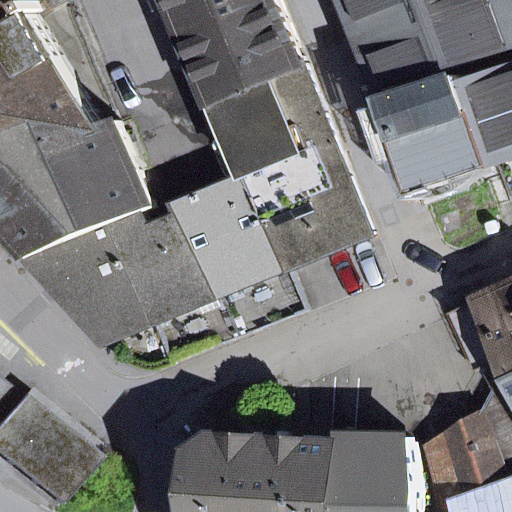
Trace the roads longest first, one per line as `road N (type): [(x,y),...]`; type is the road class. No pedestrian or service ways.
road 1 (residential): [(161,434),(433,274)]
road 2 (residential): [(433,274),(318,0)]
road 3 (residential): [(34,312),(161,434)]
